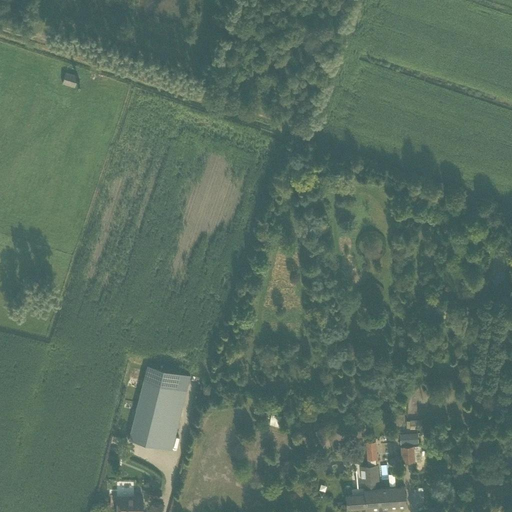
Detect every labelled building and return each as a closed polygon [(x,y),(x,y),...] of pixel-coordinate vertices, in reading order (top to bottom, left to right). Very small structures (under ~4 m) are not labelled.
[(65,72),(62,82),(74,86),(78,76),(65,72)] [(128,438),(171,449),(190,374),(147,363),(128,438)] [(270,414),(269,425),(280,427),(282,415),(270,414)] [(418,444),(417,432),(400,433),(401,445),(418,444)] [(376,441),(365,442),(367,459),(375,459),(377,458),(376,441)] [(401,462),(415,461),(414,445),(400,447),(401,462)] [(365,509),(405,506),(404,486),(375,488),(375,480),(379,480),(378,464),(361,466),(363,481),(365,481),(366,490),(363,490),(364,492),(344,494),(346,507),(365,506),(365,509)] [(117,497),(116,511),(141,511),(142,496),(135,495),(135,498),(117,497)]
